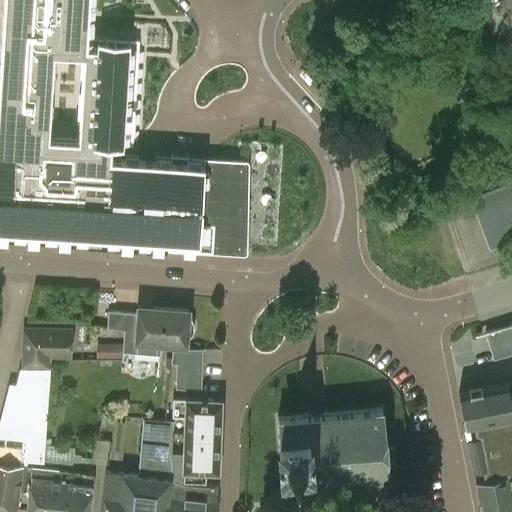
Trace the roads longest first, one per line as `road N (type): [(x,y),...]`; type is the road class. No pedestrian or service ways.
road 1 (unknown): [(157,0),(151,34),(189,115),(205,125),(246,125),(259,138),(270,282)]
road 2 (residential): [(329,265),(342,209),(329,148),(265,67),(261,24)]
road 3 (residential): [(227,511),(239,283)]
road 4 (residential): [(239,283),(18,266)]
road 5 (residential): [(463,511),(422,319)]
